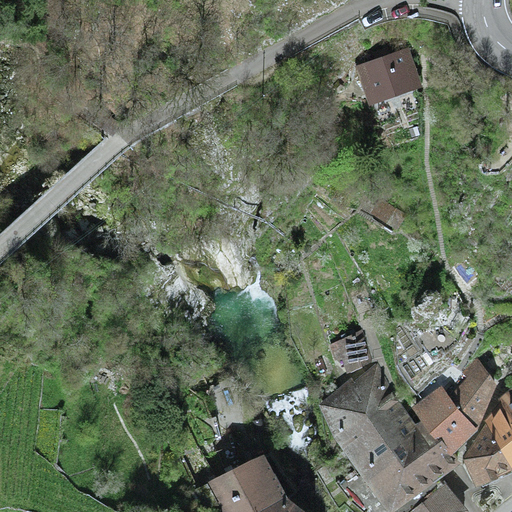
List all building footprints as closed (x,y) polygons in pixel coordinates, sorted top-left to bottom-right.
[(362,65),(373,99),(416,84),(403,51),(389,56),(386,49),(375,54),(377,60),(362,65)] [(383,200),(375,211),(378,212),(374,218),(393,231),(405,215),(383,200)] [(329,346),(333,359),(343,357),(347,373),(369,364),(360,334),(329,346)] [(474,426),(494,382),(476,359),(464,372),(470,379),(450,398),(474,426)] [(451,448),(426,419),(416,425),(374,367),(322,406),(338,432),(361,464),(337,482),(349,498),(364,511),(460,511),(464,509),(437,472),(457,457),(451,448)] [(426,419),(451,448),(474,426),(450,398),(470,379),(464,372),(452,383),(446,375),(438,383),(440,386),(416,407),(426,419)] [(511,390),(502,399),(503,401),(508,408),(511,405),(511,390)] [(510,465),(511,464),(511,415),(508,408),(503,401),(495,412),(488,423),(510,465)] [(488,423),(466,457),(478,480),(510,465),(488,423)] [(221,511),(300,511),(283,498),(260,456),(207,482),(221,511)]
